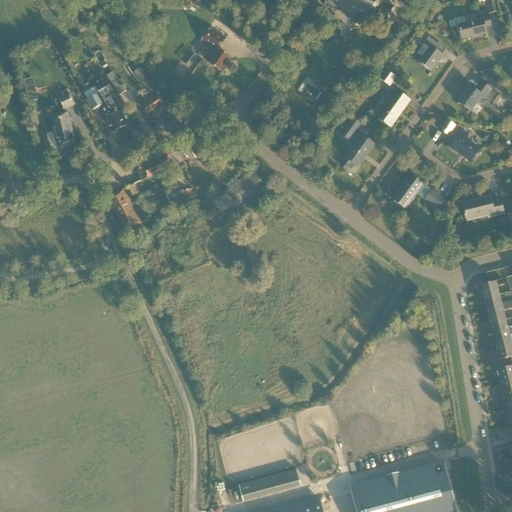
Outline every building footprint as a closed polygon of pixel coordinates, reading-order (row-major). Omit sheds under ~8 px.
[(326,0),(324,7),(338,12),(340,9),(356,15),(353,23),(355,24),(355,25),(358,26),(358,25),(360,26),(363,18),(374,23),(375,22),(387,26),(394,7),(382,2),(382,0),(326,0)] [(488,3),(491,13),(497,12),(495,1),(488,3)] [(206,6),(204,10),(213,16),(216,11),(217,10),(207,4),(206,6)] [(457,19),(462,40),(486,34),(485,28),(491,26),(488,14),(477,17),(478,21),(465,24),(464,18),(457,19)] [(230,58),(219,49),(227,40),(211,28),(201,42),(214,52),(206,61),(220,71),(230,58)] [(117,38),(111,41),(116,48),(122,43),(117,38)] [(424,44),(424,45),(418,54),(422,57),(419,63),(431,72),(443,55),(434,49),(437,44),(429,38),(424,44)] [(58,47),(62,54),(70,50),(66,43),(58,47)] [(129,53),(126,47),(121,50),(124,56),(129,53)] [(158,92),(156,93),(154,89),(155,88),(140,69),(136,62),(128,68),(133,74),(145,91),(141,93),(146,100),(138,105),(146,116),(165,103),(158,92)] [(377,79),(391,89),(398,79),(384,69),(377,79)] [(112,84),(118,81),(112,72),(105,76),(106,78),(107,77),(112,84)] [(304,73),(297,84),(327,103),(334,92),(304,73)] [(34,79),(24,81),(29,103),(38,100),(34,79)] [(119,80),(112,85),(119,96),(126,92),(119,80)] [(115,107),(108,94),(113,91),(108,81),(96,88),(99,94),(120,129),(127,125),(120,114),(122,112),(118,105),(115,107)] [(492,90),(482,83),(476,91),(470,86),(458,102),(471,112),(481,98),(484,100),(492,90)] [(75,105),(68,90),(62,93),(64,97),(58,99),(63,111),(75,105)] [(501,96),(493,90),(485,101),(494,107),(501,96)] [(410,101),(396,91),(377,118),(391,127),(410,101)] [(112,134),(120,129),(99,94),(87,100),(93,111),(100,107),(102,108),(105,113),(99,116),(103,123),(105,122),(112,134)] [(314,103),(299,118),(304,122),(318,108),(314,103)] [(77,145),(68,112),(50,117),(59,150),(77,145)] [(349,141),(353,135),(361,124),(353,118),(345,129),(341,135),(349,141)] [(456,126),(447,119),(439,130),(449,136),(456,126)] [(471,163),(481,150),(466,139),(469,135),(463,131),(460,135),(451,148),(471,163)] [(345,170),(355,177),(362,167),(360,166),(375,145),(361,135),(345,158),(350,161),(344,169),(346,170),(345,170)] [(200,137),(187,142),(193,156),(206,150),(200,137)] [(222,155),(217,148),(206,155),(210,162),(222,155)] [(140,176),(142,181),(173,166),(168,156),(172,154),(169,149),(165,151),(137,164),(140,171),(140,176)] [(261,182),(253,171),(226,189),(233,198),(241,193),(242,195),(261,182)] [(424,185),(411,175),(392,200),(405,210),(424,185)] [(166,197),(172,208),(197,195),(193,189),(189,191),(189,190),(184,192),(184,191),(180,192),(179,190),(166,197)] [(135,212),(130,202),(130,201),(125,190),(107,199),(114,213),(116,212),(126,231),(141,224),(135,212)] [(425,201),(437,210),(439,208),(444,201),(445,200),(432,191),(425,201)] [(462,204),(467,221),(476,219),(488,216),(489,218),(505,214),(501,200),(492,202),(491,197),(462,204)] [(443,211),(448,204),(444,201),(439,208),(443,211)] [(484,299),(499,295),(497,286),(504,285),(503,279),(492,282),(493,283),(481,286),(484,299)] [(487,311),(511,304),(511,300),(502,303),(499,295),(484,299),(487,311)] [(490,323),(506,319),(504,311),(511,308),(511,304),(487,311),(490,323)] [(110,307),(101,310),(105,319),(114,315),(110,307)] [(511,326),(508,328),(506,319),(490,323),(493,335),(511,330),(511,326)] [(496,348),(511,343),(510,335),(511,334),(511,330),(493,335),(496,348)] [(511,343),(496,348),(500,360),(511,357),(511,360),(511,343)] [(501,383),(511,380),(511,365),(510,366),(510,367),(498,371),(501,383)] [(511,380),(501,383),(504,395),(511,393),(511,380)] [(455,511),(443,464),(352,488),(358,511),(455,511)] [(301,486),(297,471),(239,486),(243,502),(301,486)] [(314,511),(311,499),(260,511),(314,511)]
